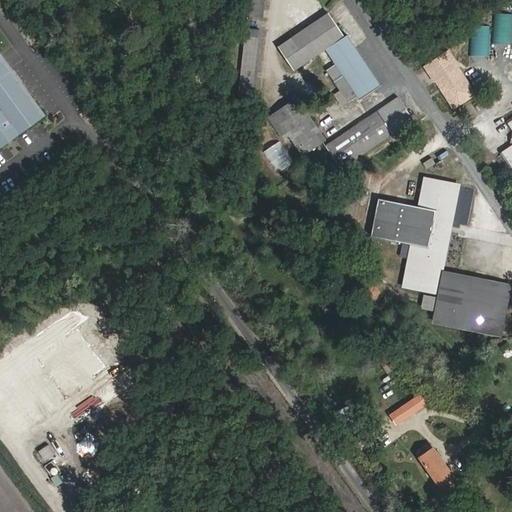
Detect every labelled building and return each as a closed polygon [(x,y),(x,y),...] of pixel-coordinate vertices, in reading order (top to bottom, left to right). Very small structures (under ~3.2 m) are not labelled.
[(266,0),(252,0),(250,19),(264,20),(266,0)] [(494,41),(511,42),(511,12),(497,11),(494,41)] [(334,46),(335,47),(346,39),(330,15),(279,49),(289,64),(308,51),(314,59),(327,50),(334,46)] [(472,27),(470,54),(492,55),(494,29),(472,27)] [(262,32),(248,30),(244,68),(258,70),(262,32)] [(369,96),(382,88),(348,38),(346,39),(335,47),(369,96)] [(361,101),(369,96),(335,47),(334,46),(327,50),(337,65),(327,72),(341,92),(349,104),(359,98),(361,101)] [(21,131),(46,113),(0,49),(0,146),(3,145),(1,141),(20,128),(21,131)] [(289,64),(295,72),(314,59),(308,51),(289,64)] [(460,70),(449,51),(423,67),(451,112),(476,97),(460,70)] [(256,95),(258,70),(244,68),(241,93),(256,95)] [(335,96),(343,108),(349,104),(341,92),(335,96)] [(326,143),(297,100),(275,115),(289,137),(304,158),(326,143)] [(414,122),(399,100),(326,149),(340,171),(414,122)] [(289,137),(275,115),(270,118),(284,140),(289,137)] [(511,121),(509,124),(511,128),(511,149),(510,151),(502,156),(511,169),(511,168),(511,121)] [(3,145),(21,131),(20,128),(1,141),(3,145)] [(280,141),(263,151),(276,174),(293,164),(280,141)] [(460,184),(423,176),(417,206),(378,198),(371,237),(402,243),(399,257),(407,258),(401,288),(423,292),(420,309),(434,311),(432,324),(502,337),(511,284),(444,270),(460,184)] [(400,355),(384,366),(391,377),(407,366),(400,355)] [(430,407),(422,397),(390,418),(398,429),(430,407)] [(352,409),(337,418),(352,439),(366,429),(352,409)] [(384,440),(375,428),(354,443),(362,455),(384,440)] [(57,439),(51,442),(57,453),(63,450),(57,439)] [(47,460),(56,453),(49,443),(40,450),(47,460)] [(459,484),(436,451),(420,462),(442,495),(459,484)] [(60,486),(65,476),(56,472),(51,482),(60,486)]
